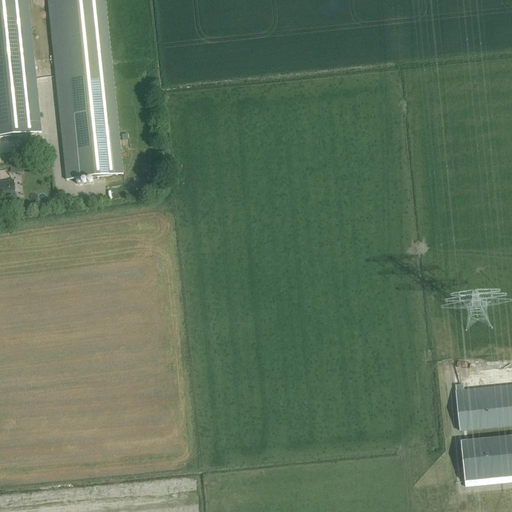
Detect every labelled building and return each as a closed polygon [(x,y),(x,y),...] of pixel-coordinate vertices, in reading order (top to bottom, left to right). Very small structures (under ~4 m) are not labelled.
[(0,0),(0,137),(41,133),(27,0),(0,0)] [(105,0),(47,0),(67,181),(123,175),(105,0)] [(0,201),(16,200),(15,182),(0,183),(0,201)] [(511,362),(455,366),(456,387),(511,383),(511,362)] [(511,384),(473,389),(456,390),(460,431),(469,430),(511,426),(511,384)] [(479,441),(461,443),(465,480),(466,488),(511,483),(511,437),(485,441),(479,441)]
